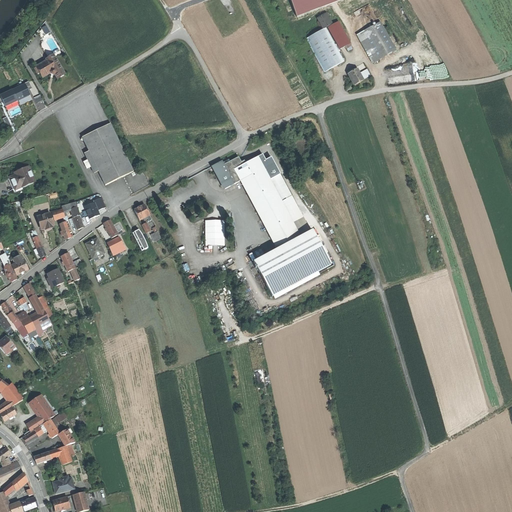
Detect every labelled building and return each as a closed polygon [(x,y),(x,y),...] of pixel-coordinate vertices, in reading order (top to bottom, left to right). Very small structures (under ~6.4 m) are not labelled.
[(319,0),(306,0),(323,30),(328,27),(333,24),(319,0)] [(338,22),(333,24),(328,27),(340,49),(350,44),(338,22)] [(396,51),(380,22),(357,35),(372,64),(396,51)] [(47,25),(42,28),(47,35),(51,32),(47,25)] [(321,31),(306,39),(325,72),(340,64),(321,31)] [(38,65),(33,68),(37,75),(39,73),(42,78),(48,75),(51,74),(51,75),(53,75),(55,75),(58,79),(65,75),(53,55),(48,59),(48,60),(39,66),(38,65)] [(356,67),(353,69),(355,71),(350,73),(348,74),(354,85),(363,80),(356,67)] [(0,95),(0,102),(3,101),(8,111),(18,106),(16,102),(30,96),(28,90),(31,89),(28,82),(0,95)] [(86,136),(83,135),(82,138),(81,140),(84,141),(89,151),(99,170),(106,184),(134,170),(111,124),(86,136)] [(99,170),(89,151),(84,153),(94,173),(99,170)] [(244,164),(234,169),(238,178),(274,245),(275,247),(303,232),(297,220),(273,176),(269,179),(260,163),(265,160),(262,154),(244,164)] [(224,161),(221,163),(231,182),(238,178),(234,169),(244,164),(240,156),(237,155),(231,158),(224,161)] [(215,161),(210,164),(217,177),(216,177),(218,181),(219,181),(222,187),(231,182),(221,163),(219,159),(215,161)] [(265,160),(260,163),(269,179),(273,176),(265,160)] [(16,176),(10,178),(16,193),(26,188),(26,186),(34,183),(28,168),(21,171),(15,174),(16,176)] [(278,174),(275,176),(298,220),(302,218),(278,174)] [(84,207),(89,220),(100,215),(98,211),(106,208),(102,198),(93,202),(93,203),(84,207)] [(62,210),(52,213),(54,220),(62,218),(65,217),(63,213),(71,210),(77,207),(75,203),(62,207),(62,210)] [(139,208),(134,211),(139,221),(145,218),(148,216),(150,215),(144,205),(139,208)] [(71,210),(73,218),(79,216),(80,215),(77,207),(71,210)] [(50,213),(40,216),(42,222),(39,223),(41,229),(45,228),(45,229),(54,226),(50,213)] [(73,218),(77,230),(80,229),(83,228),(79,216),(73,218)] [(207,245),(226,245),(226,220),(206,220),(207,245)] [(105,223),(104,224),(110,236),(116,232),(110,221),(107,222),(105,223)] [(66,223),(60,225),(62,232),(63,236),(65,240),(67,239),(71,238),(66,223)] [(275,247),(252,260),(256,268),(270,294),(330,263),(318,242),(318,240),(314,232),(312,228),(308,229),(303,232),(275,247)] [(139,230),(132,233),(138,245),(141,251),(147,249),(144,239),(139,230)] [(26,233),(10,240),(12,244),(14,249),(29,242),(26,233)] [(157,233),(151,235),(154,243),(160,240),(157,233)] [(4,234),(0,236),(0,242),(3,248),(9,245),(4,234)] [(38,236),(32,239),(40,258),(43,256),(45,255),(42,247),(38,236)] [(115,241),(107,244),(111,252),(124,246),(119,238),(115,241)] [(88,244),(85,245),(92,259),(93,259),(94,261),(101,258),(99,256),(104,253),(101,247),(101,246),(97,239),(92,241),(90,243),(88,244)] [(9,245),(3,248),(7,256),(11,254),(10,251),(14,249),(12,244),(9,245)] [(124,246),(111,252),(113,256),(126,250),(124,246)] [(5,254),(0,256),(0,258),(5,269),(11,266),(5,254)] [(65,255),(61,257),(64,263),(62,263),(64,266),(65,265),(67,270),(75,266),(69,254),(65,255)] [(80,259),(74,262),(77,268),(83,266),(80,259)] [(16,263),(11,266),(16,275),(25,271),(28,270),(23,260),(22,261),(16,263)] [(5,269),(4,269),(11,282),(13,281),(17,279),(11,266),(5,269)] [(75,266),(67,270),(68,272),(71,271),(75,282),(80,280),(78,276),(75,266)] [(54,271),(48,275),(49,279),(47,280),(51,289),(64,283),(58,270),(54,271)] [(26,286),(24,287),(30,298),(36,295),(30,284),(26,286)] [(28,320),(22,324),(27,332),(50,320),(44,310),(38,299),(36,295),(30,298),(39,315),(28,320)] [(42,296),(38,299),(44,310),(49,308),(42,296)] [(24,298),(18,301),(20,304),(18,305),(20,309),(22,308),(21,306),(26,303),(24,298)] [(4,303),(1,305),(8,316),(8,315),(12,313),(6,302),(4,303)] [(0,323),(4,328),(9,325),(0,311),(0,323)] [(12,313),(8,315),(13,323),(18,320),(13,312),(12,313)] [(24,313),(17,317),(21,324),(21,325),(22,324),(28,320),(24,312),(23,312),(24,313)] [(50,320),(27,332),(28,334),(35,331),(38,335),(53,326),(50,320)] [(21,324),(16,327),(17,328),(21,334),(26,331),(21,325),(21,324)] [(0,342),(0,348),(6,356),(16,348),(13,344),(9,340),(8,342),(5,338),(0,342)] [(9,387),(5,383),(0,388),(0,389),(3,392),(9,387)] [(9,387),(3,392),(10,401),(14,406),(23,400),(19,394),(9,386),(9,387)] [(40,396),(32,401),(34,404),(32,406),(40,417),(44,423),(54,416),(49,408),(40,396)] [(31,398),(24,402),(28,408),(32,406),(34,404),(32,401),(31,398)] [(85,400),(78,404),(81,408),(87,404),(85,400)] [(10,401),(0,408),(0,413),(14,406),(10,401)] [(28,408),(24,402),(12,408),(16,415),(28,408)] [(12,408),(0,415),(4,422),(11,418),(16,415),(12,408)] [(63,413),(51,421),(60,434),(63,432),(58,424),(66,419),(63,413)] [(40,417),(21,430),(23,433),(24,435),(30,431),(30,432),(44,423),(40,417)] [(42,432),(37,435),(38,437),(47,432),(49,434),(51,437),(52,439),(58,435),(60,434),(51,421),(50,420),(43,425),(46,430),(42,432)] [(43,425),(34,431),(37,435),(42,432),(46,430),(43,425)] [(60,434),(58,435),(62,442),(65,447),(66,446),(71,445),(75,443),(70,434),(72,433),(70,429),(63,432),(60,434)] [(34,431),(23,438),(27,444),(32,441),(38,437),(37,435),(34,431)] [(65,447),(57,449),(59,455),(61,460),(63,466),(72,463),(70,457),(66,446),(65,447)] [(6,448),(0,452),(0,461),(0,462),(6,457),(11,454),(9,452),(6,448)] [(57,449),(48,452),(51,459),(59,455),(57,449)] [(48,452),(34,458),(37,465),(51,460),(51,459),(48,452)] [(6,457),(0,462),(3,468),(11,464),(6,457)] [(17,462),(0,469),(0,477),(20,468),(17,462)] [(16,480),(11,484),(14,489),(15,490),(26,480),(23,473),(16,480)] [(68,477),(59,479),(59,482),(53,483),(55,489),(56,494),(74,489),(72,479),(69,479),(68,477)] [(11,484),(3,490),(5,496),(14,489),(11,484)] [(10,511),(2,493),(0,494),(0,509),(1,511),(10,511)] [(84,493),(73,495),(74,501),(77,511),(82,511),(89,510),(84,493)] [(67,498),(53,502),(54,507),(55,511),(56,511),(70,508),(67,498)] [(34,499),(20,504),(23,511),(24,511),(37,507),(36,503),(34,499)]
